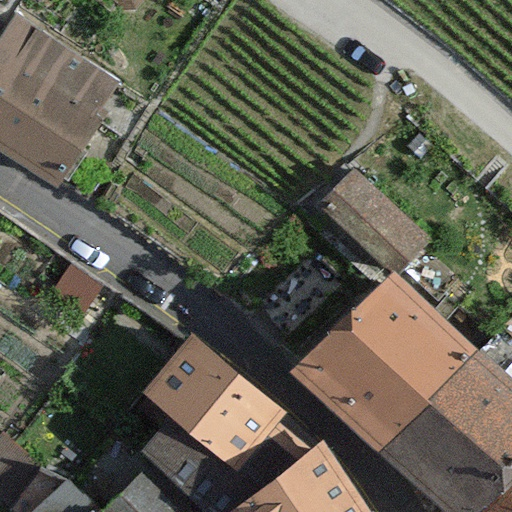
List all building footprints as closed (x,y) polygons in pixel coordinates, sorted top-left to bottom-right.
[(0,47),(0,142),(61,184),(125,91),(20,19),(0,47)] [(348,303),(302,354),(342,390),(424,464),(476,511),(511,471),(511,365),(391,256),(348,303)] [(246,375),(196,337),(153,392),(202,431),(247,466),(291,410),(246,375)] [(373,511),(327,447),(287,476),(238,511),(373,511)] [(99,502),(130,469),(109,449),(78,482),(99,502)] [(126,493),(107,511),(183,511),(144,475),(126,493)] [(35,511),(104,511),(68,478),(35,511)] [(511,511),(511,482),(484,509),(486,511),(511,511)]
